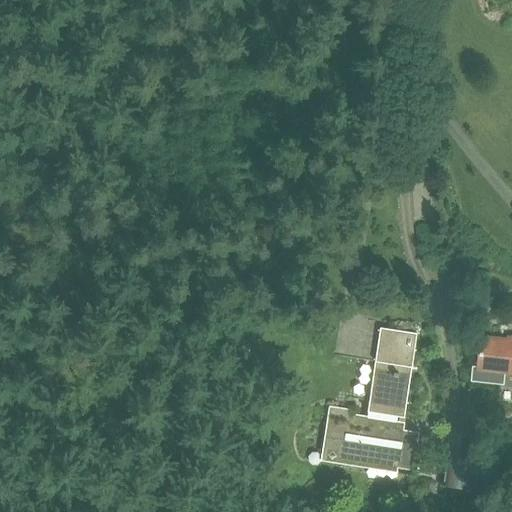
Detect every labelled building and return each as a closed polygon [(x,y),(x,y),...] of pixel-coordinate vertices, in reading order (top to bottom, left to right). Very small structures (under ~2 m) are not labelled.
[(404,417),(417,332),(380,327),(375,361),(380,362),(374,401),(369,400),(367,412),(397,416),(404,417)] [(511,341),(480,338),(477,366),(472,366),(470,381),(504,384),(504,371),(511,371),(511,341)] [(414,470),(419,432),(395,428),(397,416),(367,412),(366,424),(353,422),(355,410),(329,406),(323,446),(341,448),(340,459),(414,470)] [(466,430),(446,429),(443,454),(463,457),(466,430)] [(472,489),(472,460),(447,455),(443,485),(472,489)]
